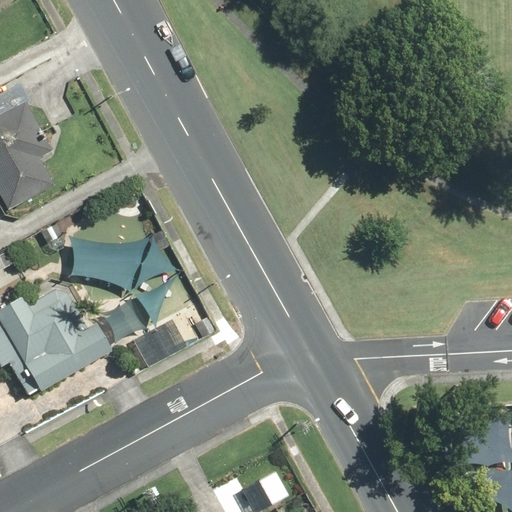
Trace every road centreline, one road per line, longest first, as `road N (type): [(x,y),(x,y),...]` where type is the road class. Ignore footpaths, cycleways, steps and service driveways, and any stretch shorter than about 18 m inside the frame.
road 1 (secondary): [(314,363),(115,0)]
road 2 (unclassified): [(9,511),(263,371),(314,363)]
road 3 (unclassified): [(314,363),(511,350)]
road 4 (secondary): [(396,511),(314,363)]
